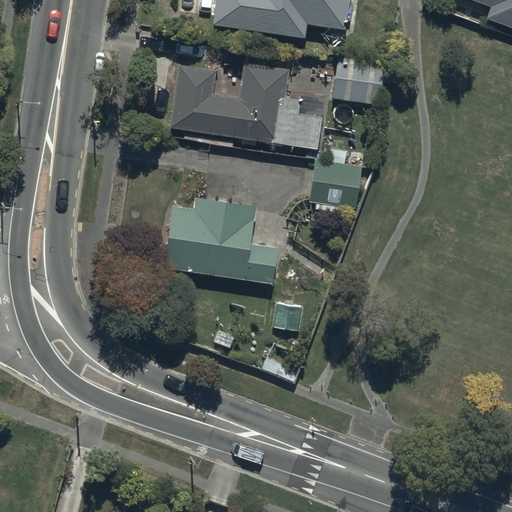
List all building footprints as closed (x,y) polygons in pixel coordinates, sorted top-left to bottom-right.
[(223,0),(220,30),(313,43),(315,30),(353,35),(357,0),(223,0)] [(511,0),(456,0),(488,11),(484,22),(511,31),(511,0)] [(216,72),(179,67),(170,131),(318,150),(323,109),(285,104),(289,73),(243,67),(239,101),(212,98),(216,72)] [(384,73),(337,67),(333,100),(380,106),(384,73)] [(329,164),(314,162),(310,204),(358,209),(362,167),(345,166),(346,152),(330,151),(329,164)] [(192,211),(173,209),(164,273),(273,287),(278,250),(252,246),(257,210),(194,201),(192,211)] [(296,263),(281,268),(290,296),(305,291),(296,263)] [(304,308),(276,305),(273,330),(301,333),(304,308)]
